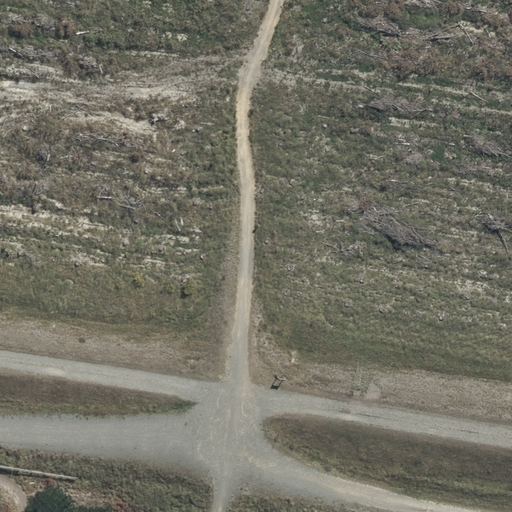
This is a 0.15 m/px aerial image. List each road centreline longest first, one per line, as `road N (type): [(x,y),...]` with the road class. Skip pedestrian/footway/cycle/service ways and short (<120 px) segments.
road 1 (track): [(0,437),(234,453),(372,500),(438,511)]
road 2 (track): [(238,395),(511,436)]
road 3 (track): [(0,357),(238,395)]
